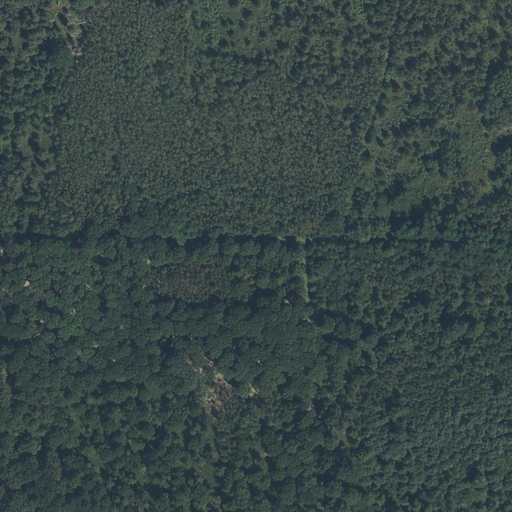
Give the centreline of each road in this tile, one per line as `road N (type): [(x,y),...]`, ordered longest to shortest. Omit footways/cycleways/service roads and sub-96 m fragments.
road 1 (track): [(0,237),(511,242)]
road 2 (track): [(304,240),(318,511)]
road 3 (track): [(340,240),(399,0)]
